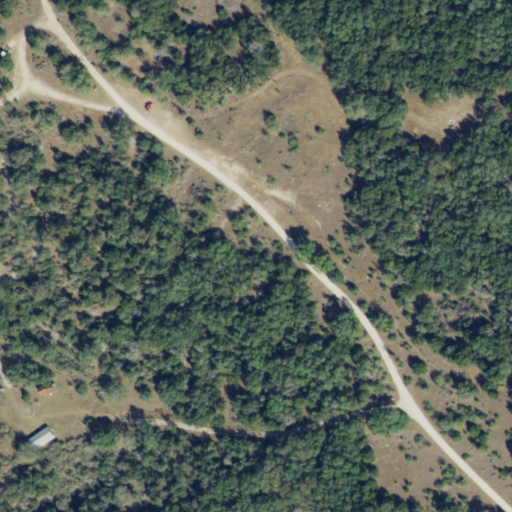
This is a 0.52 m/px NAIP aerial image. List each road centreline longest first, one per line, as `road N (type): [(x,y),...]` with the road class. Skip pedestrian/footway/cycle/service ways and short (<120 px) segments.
road 1 (track): [(43,0),(124,108),(238,188),(367,324),(402,399),(511,510)]
road 2 (track): [(145,419),(277,431),(402,399)]
road 3 (track): [(124,108),(24,80),(15,41),(26,27),(52,20)]
